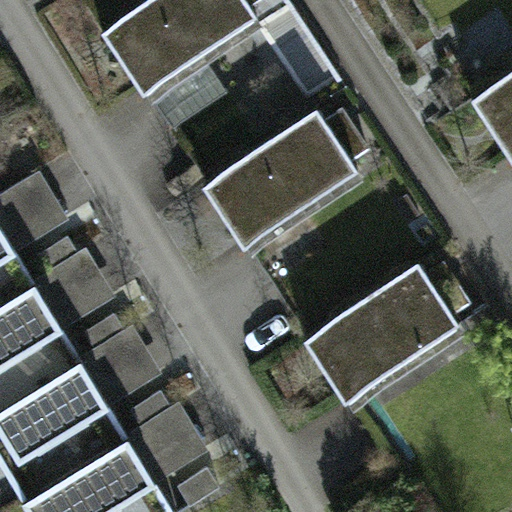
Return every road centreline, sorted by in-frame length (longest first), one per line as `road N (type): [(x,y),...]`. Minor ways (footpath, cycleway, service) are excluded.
road 1 (residential): [(318,511),(0,2)]
road 2 (unknown): [(369,0),(511,216)]
